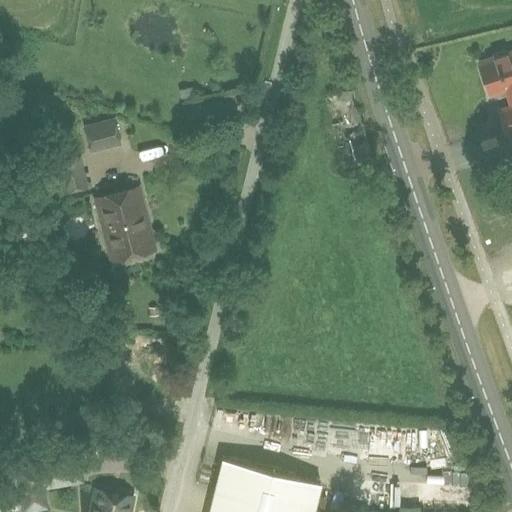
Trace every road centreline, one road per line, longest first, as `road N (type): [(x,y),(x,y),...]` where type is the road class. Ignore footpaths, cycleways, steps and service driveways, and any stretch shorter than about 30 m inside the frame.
road 1 (residential): [(166,511),(296,0)]
road 2 (secondary): [(511,469),(352,0)]
